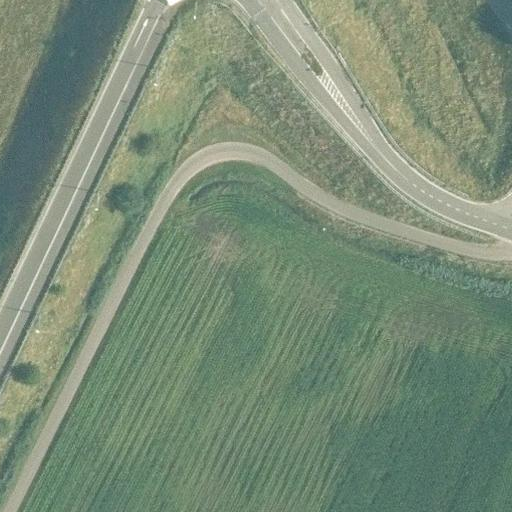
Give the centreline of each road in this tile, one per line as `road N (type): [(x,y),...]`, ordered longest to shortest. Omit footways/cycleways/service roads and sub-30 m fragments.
road 1 (unclassified): [(5,511),(176,171),(204,146),(235,141),(274,157),(316,191),(443,240),(494,249),(511,244)]
road 2 (motorway): [(0,325),(153,0)]
road 3 (tertiary): [(255,0),(360,125),(416,177)]
road 4 (tertiary): [(416,177),(293,0)]
